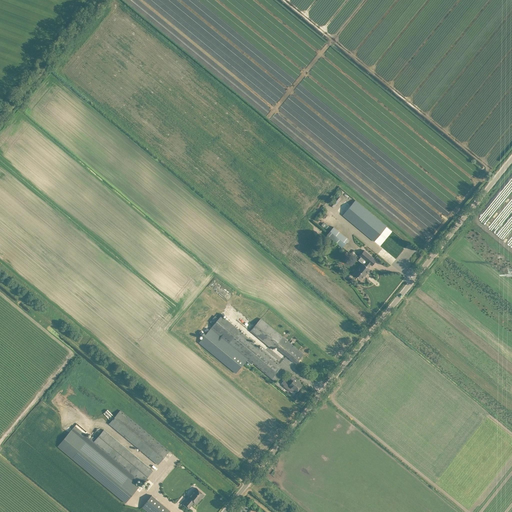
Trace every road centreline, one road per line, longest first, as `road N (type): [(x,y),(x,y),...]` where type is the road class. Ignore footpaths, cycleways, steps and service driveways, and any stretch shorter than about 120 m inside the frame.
road 1 (unclassified): [(224,511),(511,158)]
road 2 (track): [(0,121),(101,0)]
